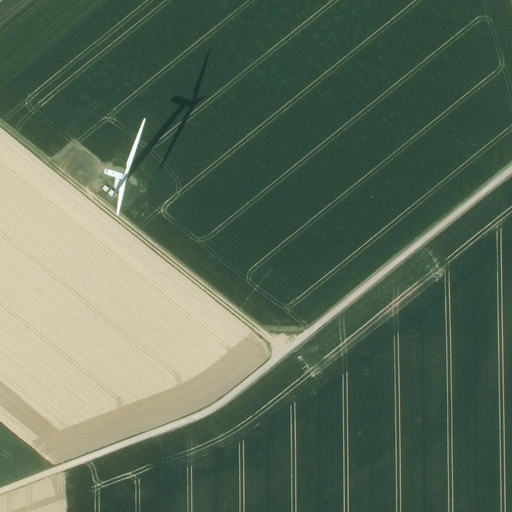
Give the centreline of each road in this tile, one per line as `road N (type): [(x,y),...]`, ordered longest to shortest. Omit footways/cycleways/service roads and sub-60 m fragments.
road 1 (track): [(288,351),(191,423),(0,493)]
road 2 (track): [(511,170),(288,351)]
road 3 (track): [(0,121),(102,204)]
